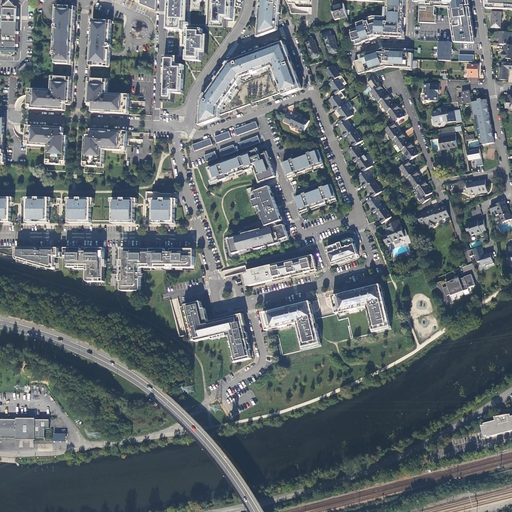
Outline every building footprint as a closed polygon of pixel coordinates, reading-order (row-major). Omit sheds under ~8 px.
[(156,0),(139,0),(140,5),(156,12),(156,0)] [(190,0),(168,0),(168,30),(183,30),(183,23),(189,23),(190,0)] [(208,0),(208,27),(212,27),(212,29),(227,29),(228,20),(233,20),(233,0),(208,0)] [(261,0),(259,36),(264,34),(264,36),(277,31),(278,26),(279,26),(281,1),(281,0),(261,0)] [(342,0),(343,0),(383,2),(383,1),(387,1),(386,19),(374,19),(369,20),(369,22),(358,26),(359,29),(351,31),(354,44),(363,41),(363,43),(376,39),(376,36),(403,37),(404,0),(342,0)] [(466,0),(415,0),(421,0),(420,8),(422,8),(422,23),(437,24),(437,15),(436,15),(437,8),(449,8),(451,16),(452,24),(454,36),(455,43),(474,43),(473,39),(468,8),(466,8),(466,6),(468,6),(466,0)] [(511,0),(485,0),(486,3),(489,3),(489,8),(511,9),(511,10),(511,0)] [(1,20),(0,34),(0,52),(1,52),(1,53),(0,53),(0,55),(1,55),(1,56),(10,57),(10,58),(11,58),(12,57),(12,56),(15,56),(15,55),(15,53),(16,53),(17,21),(16,21),(16,19),(16,17),(17,17),(18,8),(15,8),(10,2),(4,7),(1,7),(1,17),(2,17),(2,19),(2,20),(1,20)] [(344,4),(332,7),(336,21),(347,17),(344,4)] [(76,8),(57,7),(56,16),(56,23),(54,55),(54,56),(55,57),(56,57),(56,64),(73,65),(76,8)] [(501,28),(502,13),(493,13),(492,28),(501,28)] [(93,21),(90,67),(109,68),(110,61),(110,58),(110,55),(111,49),(111,48),(112,48),(112,47),(112,46),(111,46),(111,45),(112,22),(93,21)] [(203,29),(188,29),(187,61),(202,62),(202,54),(207,55),(208,35),(203,35),(203,29)] [(333,36),(331,31),(322,34),(324,39),(325,38),(330,52),(332,54),(337,52),(338,49),(336,44),(335,42),(336,41),(334,36),(333,36)] [(501,38),(501,45),(505,45),(511,45),(511,33),(506,32),(498,32),(498,38),(501,38)] [(313,41),(311,36),(305,38),(306,43),(307,43),(312,57),(314,58),(318,57),(320,54),(318,49),(317,49),(317,47),(315,41),(313,41)] [(452,42),(440,42),(440,47),(438,47),(438,56),(440,56),(439,61),(451,61),(452,52),(453,53),(453,51),(452,51),(452,42)] [(284,46),(283,43),(272,47),(274,50),(264,54),(263,51),(241,60),(236,61),(232,63),(204,102),(203,122),(203,126),(223,118),(223,115),(246,106),(253,104),(254,107),(259,105),(258,102),(271,97),(272,101),(276,99),(274,96),(285,92),(289,90),(290,94),(299,90),(298,87),(303,85),(287,45),(284,46)] [(511,45),(505,45),(504,53),(503,53),(503,58),(511,58),(511,45)] [(374,70),(387,65),(387,67),(412,68),(412,67),(413,60),(413,54),(405,54),(406,50),(384,49),(383,51),(382,50),(371,54),(371,53),(362,56),(363,59),(355,62),(359,75),(367,72),(367,73),(374,70)] [(179,57),(165,56),(163,103),(174,103),(175,94),(184,94),(185,65),(178,65),(179,57)] [(511,62),(503,62),(503,66),(500,66),(499,80),(508,80),(509,71),(511,70),(511,62)] [(331,79),(333,83),(339,78),(342,76),(334,65),(326,71),(331,79)] [(468,65),(468,81),(478,81),(478,78),(478,77),(478,65),(468,65)] [(375,83),(376,83),(374,77),(364,80),(366,87),(371,85),(374,90),(371,92),(378,102),(380,101),(387,96),(382,89),(383,88),(381,85),(378,87),(375,83)] [(66,111),(66,105),(71,105),(72,78),(53,78),(52,92),(30,91),(30,95),(29,99),(29,109),(66,111)] [(335,92),(337,95),(339,94),(347,89),(339,78),(333,83),(331,84),(336,92),(335,92)] [(109,81),(90,80),(88,105),(93,105),(92,113),(129,115),(129,114),(130,104),(130,96),(108,95),(109,81)] [(440,83),(428,83),(428,84),(424,84),(424,93),(425,93),(425,100),(432,100),(432,101),(438,101),(438,94),(438,93),(438,90),(439,90),(440,83)] [(463,97),(460,97),(458,98),(460,105),(472,103),(470,91),(462,93),(463,97)] [(335,109),(337,112),(338,111),(346,105),(339,94),(337,95),(330,100),(336,108),(335,109)] [(380,101),(387,112),(389,111),(396,107),(391,99),(392,98),(389,95),(387,96),(380,101)] [(478,102),(472,103),(475,119),(479,146),(494,143),(487,100),(482,101),(482,99),(478,100),(478,102)] [(343,119),(345,122),(348,120),(355,115),(347,105),(346,105),(338,111),(344,118),(343,119)] [(389,111),(396,122),(405,116),(399,109),(400,108),(399,106),(398,106),(398,105),(396,107),(389,111)] [(438,111),(432,112),(434,118),(435,122),(437,123),(446,122),(446,123),(456,121),(457,122),(463,121),(462,117),(456,118),(455,111),(449,113),(448,108),(444,109),(443,110),(442,108),(438,109),(438,111)] [(304,132),(309,120),(305,119),(302,117),(302,118),(299,117),(300,116),(295,114),(294,117),(287,114),(284,121),(291,124),(290,125),(304,132)] [(344,134),(346,137),(348,136),(356,131),(348,120),(345,122),(340,126),(345,133),(344,134)] [(256,122),(235,130),(238,136),(259,128),(256,122)] [(385,130),(393,140),(394,140),(401,135),(396,127),(397,126),(395,123),(385,130)] [(462,131),(461,125),(454,127),(441,129),(442,134),(455,132),(456,132),(462,131)] [(64,129),(28,127),(27,136),(27,142),(27,146),(49,148),(48,165),(67,166),(69,138),(64,138),(64,129)] [(405,131),(408,136),(414,131),(412,127),(405,131)] [(352,144),(355,148),(358,145),(364,141),(356,130),(356,131),(348,136),(353,144),(352,144)] [(102,131),(91,131),(91,139),(89,139),(88,146),(86,146),(85,164),(89,164),(89,168),(100,168),(100,165),(104,165),(105,151),(105,149),(113,149),(113,151),(124,152),(124,149),(127,149),(128,136),(125,136),(125,133),(108,132),(107,134),(102,134),(102,131)] [(229,132),(215,137),(217,143),(232,138),(229,132)] [(455,132),(442,134),(443,138),(439,139),(441,150),(458,147),(456,132),(455,132)] [(394,140),(401,151),(402,150),(410,145),(405,137),(406,137),(403,133),(401,135),(394,140)] [(258,136),(240,143),(242,149),(261,143),(258,136)] [(211,139),(193,145),(195,152),(213,145),(211,139)] [(402,150),(410,160),(419,155),(413,147),(414,147),(412,143),(410,145),(402,150)] [(234,145),(220,150),(223,157),(236,151),(234,145)] [(354,160),(356,163),(358,162),(365,156),(358,145),(355,148),(349,151),(355,159),(354,160)] [(479,146),(474,147),(475,150),(468,152),(470,160),(477,159),(478,166),(483,165),(479,146)] [(290,160),(283,163),(288,177),(295,174),(294,172),(298,171),(298,173),(313,168),(312,165),(315,164),(316,167),(323,164),(318,149),(311,152),(313,158),(310,160),(307,153),(293,159),(295,165),(292,166),(290,160)] [(244,171),(245,172),(252,169),(251,168),(254,167),(260,182),(266,180),(267,180),(275,177),(269,159),(268,160),(266,154),(260,156),(261,156),(259,156),(257,150),(242,155),(243,157),(240,158),(239,157),(221,163),(222,164),(215,167),(215,166),(207,168),(212,183),(220,180),(220,181),(231,177),(230,176),(244,171)] [(216,152),(205,156),(207,162),(218,158),(216,152)] [(362,170),(364,173),(367,171),(374,166),(366,156),(365,156),(358,162),(363,169),(362,170)] [(400,168),(407,178),(408,178),(416,173),(410,165),(411,164),(409,161),(400,168)] [(363,185),(365,188),(367,187),(375,182),(367,171),(364,173),(359,177),(364,184),(363,185)] [(408,178),(416,189),(417,188),(424,183),(419,175),(420,175),(418,171),(416,173),(408,178)] [(485,180),(467,183),(469,194),(477,193),(478,194),(487,192),(485,180)] [(371,195),(373,199),(376,196),(383,192),(375,181),(375,182),(367,187),(372,195),(371,195)] [(428,185),(426,182),(424,183),(417,188),(421,194),(418,196),(423,204),(431,198),(429,195),(432,193),(427,185),(428,185)] [(302,194),(295,197),(300,212),(308,209),(307,206),(310,205),(311,208),(325,202),(324,200),(328,198),(329,201),(336,198),(331,184),(324,187),(326,193),(322,194),(320,188),(306,193),(308,199),(305,201),(302,194)] [(244,236),(229,240),(231,246),(232,245),(233,249),(232,249),(233,254),(248,250),(248,249),(255,247),(255,250),(267,247),(266,244),(270,243),(270,246),(281,243),(280,240),(289,237),(284,225),(278,227),(277,223),(283,221),(270,187),(250,194),(256,208),(261,206),(263,212),(261,212),(267,227),(269,226),(269,229),(262,231),(262,229),(243,234),(244,236)] [(372,211),(375,214),(376,213),(384,207),(376,196),(373,199),(368,202),(373,210),(372,211)] [(14,198),(0,198),(0,222),(12,223),(12,206),(14,207),(14,205),(14,198)] [(52,199),(26,198),(25,207),(27,207),(27,223),(50,224),(50,207),(52,207),(52,205),(52,199)] [(81,199),(68,199),(67,205),(67,207),(69,207),(69,224),(92,224),(92,207),(94,207),(94,199),(81,199)] [(138,200),(111,199),(111,207),(113,207),(113,224),(135,224),(136,208),(137,208),(137,205),(137,204),(138,200)] [(178,200),(151,199),(151,206),(151,208),(153,208),(153,224),(175,225),(176,208),(177,208),(178,200)] [(475,207),(476,209),(471,211),(473,216),(482,212),(479,205),(475,207)] [(511,219),(506,205),(497,209),(503,223),(511,219)] [(450,217),(446,206),(439,208),(440,209),(435,211),(434,209),(423,213),(423,214),(418,216),(421,224),(426,222),(427,225),(429,225),(430,227),(432,228),(435,226),(436,225),(435,223),(450,217)] [(381,221),(383,224),(392,217),(385,207),(384,207),(376,213),(381,220),(381,221)] [(473,223),(466,226),(468,232),(470,231),(472,236),(477,234),(477,235),(482,233),(482,232),(486,230),(484,220),(478,222),(478,220),(473,222),(473,223)] [(384,237),(387,246),(393,243),(393,242),(405,237),(399,221),(397,221),(387,228),(388,232),(389,232),(390,234),(384,237)] [(359,254),(353,238),(342,242),(339,243),(328,247),(334,263),(359,254)] [(483,246),(468,251),(471,257),(475,255),(477,262),(481,261),(482,266),(487,265),(489,265),(494,264),(492,258),(494,258),(492,253),(483,256),(482,253),(484,252),(482,248),(483,248),(483,246)] [(37,248),(18,248),(18,253),(16,253),(16,257),(16,258),(17,259),(52,269),(53,269),(54,268),(55,267),(55,257),(55,255),(59,255),(59,253),(59,248),(43,248),(43,252),(37,251),(37,248)] [(90,282),(104,282),(104,252),(101,252),(101,249),(88,248),(88,252),(82,252),(82,248),(65,248),(65,253),(65,255),(69,256),(69,257),(69,267),(87,267),(87,277),(90,277),(90,282)] [(191,257),(191,250),(171,249),(171,253),(166,253),(166,249),(151,249),(151,250),(143,250),(143,249),(126,249),(126,256),(121,256),(121,273),(121,286),(124,286),(124,291),(138,291),(138,287),(140,287),(141,267),(141,264),(155,265),(155,268),(187,268),(187,265),(194,265),(194,257),(191,257)] [(251,286),(318,269),(314,255),(250,271),(250,274),(248,274),(251,286)] [(441,282),(435,284),(444,308),(444,307),(450,305),(447,296),(451,294),(452,296),(469,289),(468,288),(476,285),(471,274),(464,277),(464,278),(460,280),(459,278),(456,279),(455,276),(446,280),(448,287),(444,288),(441,282)] [(374,333),(391,329),(381,285),(333,297),(336,309),(337,314),(341,313),(340,312),(349,310),(349,311),(359,309),(359,308),(364,307),(364,308),(368,307),(369,312),(370,312),(371,316),(370,316),(374,333)] [(203,309),(201,302),(186,306),(195,340),(196,340),(197,342),(214,347),(227,334),(228,337),(231,337),(237,362),(252,359),(241,315),(209,323),(208,318),(206,309),(203,309)] [(304,350),(321,346),(316,323),(315,319),(314,314),(311,302),(263,314),(267,331),(271,330),(270,329),(279,327),(279,328),(289,326),(289,325),(294,324),(294,325),(298,324),(299,329),(300,329),(301,333),(300,333),(304,350)] [(489,438),(511,431),(511,414),(496,418),(497,421),(485,424),(486,426),(483,427),(484,432),(486,437),(489,436),(489,438)] [(0,435),(1,436),(0,438),(17,438),(17,440),(36,440),(36,438),(46,438),(46,429),(50,429),(50,420),(36,420),(36,419),(17,418),(17,420),(1,420),(1,422),(0,421),(0,435)] [(52,440),(65,442),(66,434),(53,433),(52,440)]
